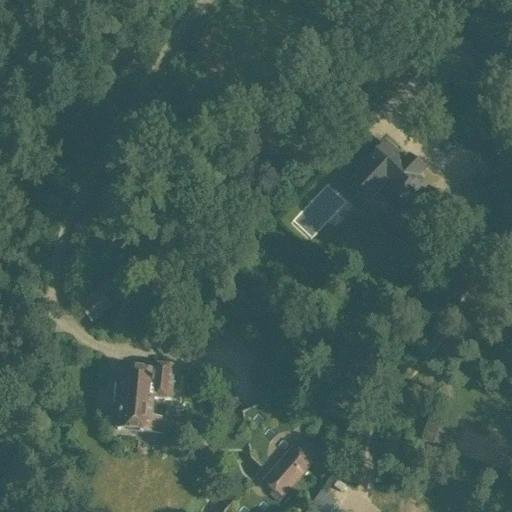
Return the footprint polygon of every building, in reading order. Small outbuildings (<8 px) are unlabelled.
[(406,162),(387,144),(368,165),(369,166),(351,185),(367,201),(389,178),(396,184),(390,190),(404,203),(410,197),(416,203),(400,220),(416,235),(445,205),(429,190),(426,193),(419,186),(422,183),(416,178),(422,172),(408,160),(406,162)] [(490,221),(472,204),(451,227),(469,244),(490,221)] [(95,292),(78,306),(92,322),(108,308),(95,292)] [(171,401),(174,369),(152,367),(152,375),(124,372),(123,385),(119,385),(117,404),(120,404),(118,430),(162,434),(163,422),(151,420),(153,399),(171,401)] [(240,410),(247,424),(272,413),(266,399),(240,410)] [(294,450),(264,484),(273,492),(270,495),(279,504),(322,454),(310,443),(300,455),(294,450)] [(0,502),(14,499),(0,445),(0,502)] [(303,511),(327,511),(335,500),(318,489),(303,511)]
